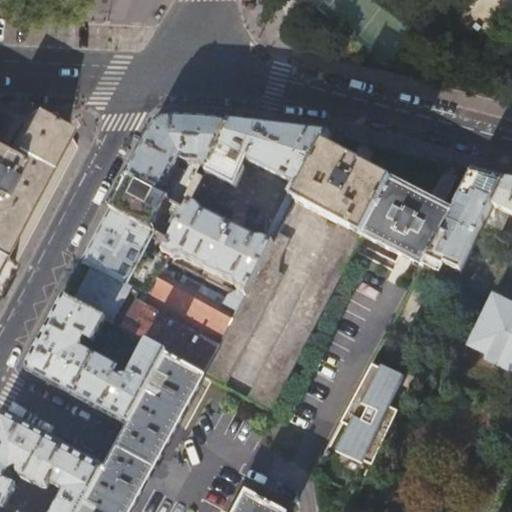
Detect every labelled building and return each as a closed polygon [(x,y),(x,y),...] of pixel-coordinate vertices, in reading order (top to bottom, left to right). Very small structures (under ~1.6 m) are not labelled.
[(5,159),(0,156),(0,261),(12,269),(27,242),(56,187),(76,149),(56,114),(30,113),(5,159)] [(212,164),(231,123),(207,120),(185,120),(169,119),(156,127),(141,155),(128,179),(168,200),(171,201),(187,169),(180,165),(183,159),(188,162),(212,164)] [(268,128),(231,123),(212,164),(207,173),(237,188),(250,160),(294,184),(265,240),(263,239),(257,240),(205,212),(203,208),(193,202),(189,211),(176,234),(172,241),(166,251),(165,253),(181,260),(183,257),(233,284),(237,291),(246,295),(275,240),(295,201),(324,145),(330,135),(268,128)] [(351,160),(324,145),(295,201),(340,225),(300,302),(301,302),(250,401),(271,413),(363,238),(392,182),(364,168),(366,163),(353,156),(351,160)] [(189,211),(193,202),(207,174),(197,169),(179,205),(189,211)] [(482,233),(506,182),(505,181),(488,177),(475,173),(453,214),(444,232),(450,235),(456,224),(480,236),(482,233)] [(168,200),(128,179),(121,193),(111,210),(157,233),(172,241),(176,234),(166,228),(168,225),(158,219),(168,200)] [(453,214),(392,182),(363,238),(424,270),(453,214)] [(511,182),(506,182),(482,233),(511,247),(511,182)] [(149,249),(157,233),(111,210),(104,224),(91,248),(83,263),(93,268),(133,289),(143,294),(123,331),(147,344),(167,355),(204,375),(246,295),(237,291),(229,292),(226,295),(176,269),(173,275),(167,272),(170,267),(162,266),(160,269),(158,267),(165,253),(166,251),(156,253),(149,249)] [(288,248),(275,240),(246,295),(204,375),(203,376),(204,377),(225,388),(284,276),(279,273),(282,259),(288,248)] [(0,292),(1,290),(12,269),(0,261),(0,292)] [(114,326),(133,289),(93,268),(84,286),(74,304),(106,322),(114,326)] [(94,345),(106,322),(74,304),(64,299),(42,339),(27,368),(28,370),(29,372),(52,384),(75,397),(96,358),(84,352),(84,350),(83,348),(86,341),(94,345)] [(511,310),(490,301),(467,350),(511,370),(511,310)] [(363,482),(433,335),(398,318),(322,463),(363,482)] [(130,427),(167,355),(147,344),(128,380),(124,379),(120,381),(117,379),(121,372),(96,358),(75,397),(104,412),(129,426),(130,427)] [(130,511),(204,377),(203,376),(204,375),(167,355),(130,427),(129,426),(126,432),(116,449),(105,469),(80,511),(130,511)] [(0,419),(0,507),(2,508),(5,510),(18,487),(8,482),(13,472),(19,470),(20,471),(19,473),(20,477),(46,491),(50,491),(53,485),(65,493),(54,511),(80,511),(105,469),(73,452),(24,427),(5,417),(1,417),(0,419)] [(274,511),(246,497),(237,511),(274,511)]
